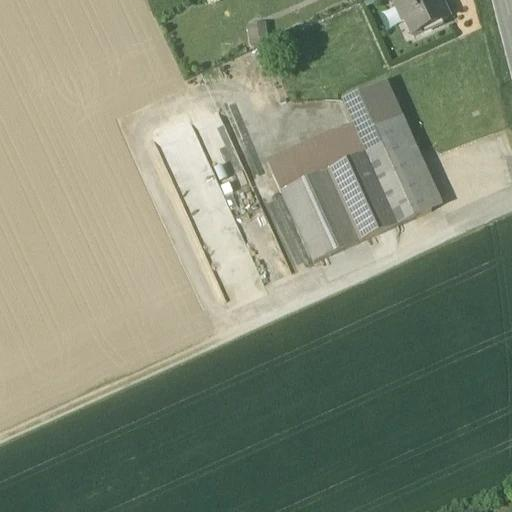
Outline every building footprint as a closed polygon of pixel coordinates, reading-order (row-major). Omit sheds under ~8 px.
[(400,5),(413,35),(448,19),(439,0),(403,0),(399,2),(400,5)] [(266,26),(248,28),(250,47),(268,45),(266,26)] [(354,130),(358,139),(402,119),(386,84),(342,104),(354,130)] [(366,157),(328,174),(360,246),(431,214),(407,161),(418,156),(415,147),(402,119),(358,139),(366,157)] [(266,163),(281,195),(328,174),(366,157),(358,139),(354,130),(332,134),(266,163)] [(407,161),(431,214),(443,209),(418,156),(407,161)] [(313,267),(360,246),(328,174),(281,195),(313,267)] [(267,283),(288,277),(272,227),(251,233),(267,283)]
